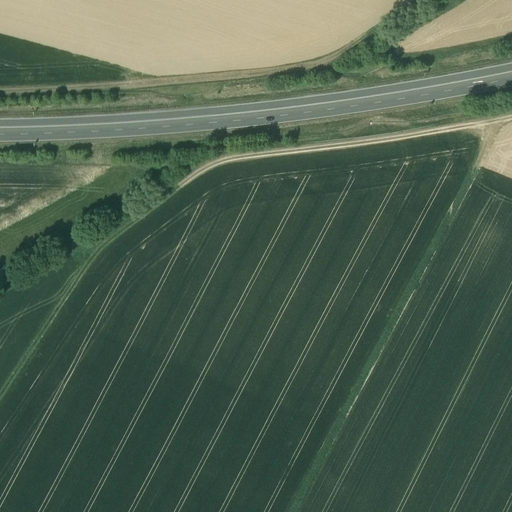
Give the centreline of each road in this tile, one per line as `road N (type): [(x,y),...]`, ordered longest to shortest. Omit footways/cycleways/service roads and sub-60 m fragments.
road 1 (trunk): [(0,130),(261,114),(511,75)]
road 2 (track): [(77,240),(94,270),(132,228),(218,167),(511,117)]
road 3 (track): [(0,90),(323,60),(422,0)]
road 4 (track): [(490,121),(475,167),(293,511)]
road 5 (track): [(0,283),(163,184)]
road 6 (track): [(94,270),(0,408)]
